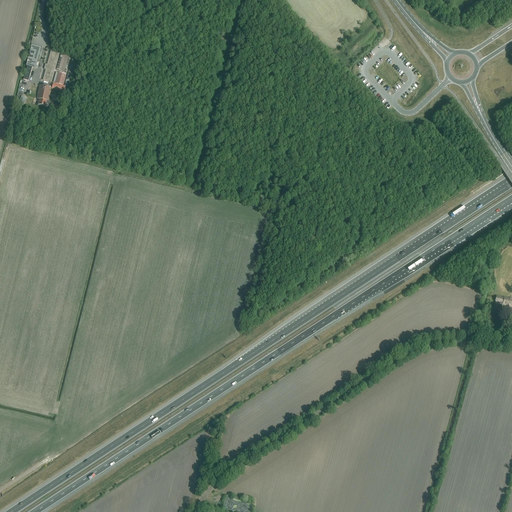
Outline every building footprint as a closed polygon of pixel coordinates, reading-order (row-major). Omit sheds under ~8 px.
[(35,69),(39,55),(40,56),(40,53),(40,52),(41,48),(32,45),(26,66),(28,66),(32,68),(35,69)] [(54,72),(55,67),(53,67),(57,52),(51,50),(48,65),(45,64),(44,69),(46,70),(43,80),(49,82),(52,71),(54,72)] [(61,53),(57,70),(66,73),(71,56),(61,53)] [(65,86),(64,91),(68,92),(78,57),(73,56),(65,86)] [(29,81),(32,68),(28,66),(24,80),(29,81)] [(51,88),(63,92),(64,91),(65,86),(63,85),(66,75),(56,72),(53,83),(51,88)] [(38,105),(46,106),(49,107),(50,101),(49,101),(51,88),(40,86),(37,99),(39,99),(38,105)] [(503,298),(496,296),(495,302),(496,302),(496,305),(502,306),(502,305),(511,307),(511,298),(503,297),(503,298)]
